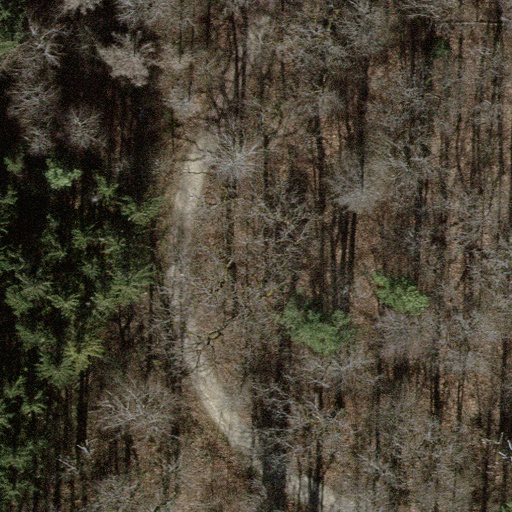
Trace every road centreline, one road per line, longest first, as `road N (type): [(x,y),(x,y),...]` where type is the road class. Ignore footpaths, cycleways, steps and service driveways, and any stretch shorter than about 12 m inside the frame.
road 1 (track): [(314,511),(293,504),(188,361),(190,186),(270,0)]
road 2 (track): [(15,511),(190,186)]
